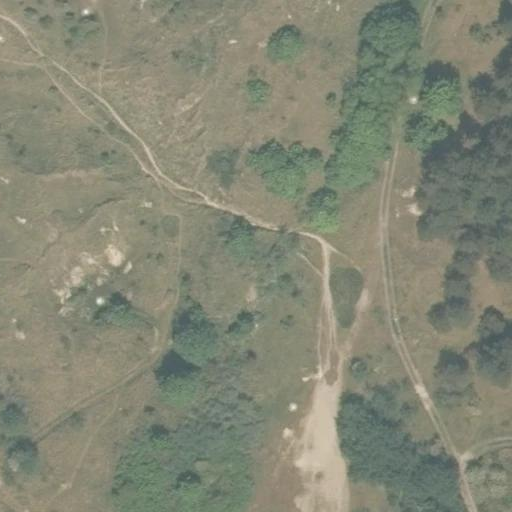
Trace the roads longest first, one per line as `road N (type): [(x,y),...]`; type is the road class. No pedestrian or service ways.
road 1 (unknown): [(0,35),(31,61),(54,103),(138,184),(260,238),(293,241),(315,260),(318,399),(304,511)]
road 2 (track): [(462,511),(384,313),(373,207),(435,0)]
